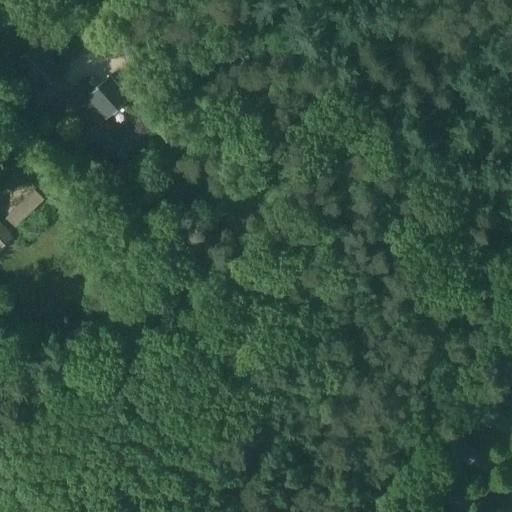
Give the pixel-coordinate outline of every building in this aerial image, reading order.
[(17,60),(42,87),(62,68),(37,41),(17,60)] [(130,59),(119,69),(131,82),(141,72),(130,59)] [(113,113),(130,96),(109,72),(91,88),(92,89),(87,95),(103,113),(109,107),(113,113)] [(143,73),(132,83),(141,93),(152,83),(143,73)] [(44,199),(34,189),(21,202),(31,213),(44,199)] [(0,244),(12,233),(0,220),(0,244)] [(511,352),(494,380),(510,390),(511,387),(511,352)] [(511,422),(481,402),(472,417),(511,442),(511,422)] [(457,439),(448,453),(491,481),(500,466),(457,439)] [(434,476),(425,491),(458,511),(472,511),(478,504),(434,476)]
